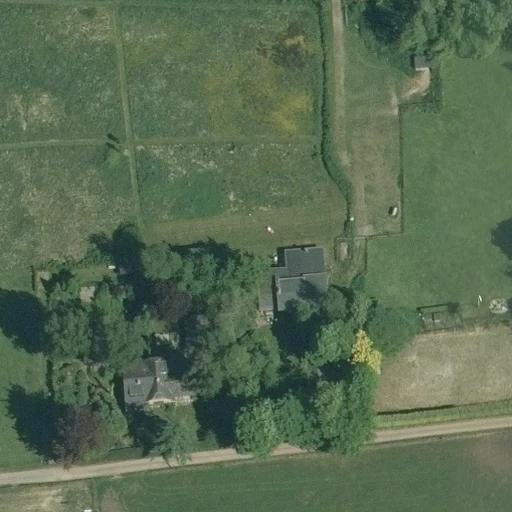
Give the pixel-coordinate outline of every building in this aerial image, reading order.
[(328,313),(325,281),(274,285),(277,318),(328,313)] [(205,321),(183,323),(186,354),(208,352),(205,321)] [(109,340),(87,341),(88,365),(111,364),(109,340)] [(305,359),(308,396),(332,394),(329,357),(305,359)] [(191,392),(190,374),(171,376),(169,362),(120,368),(125,414),(148,412),(148,407),(167,405),(166,394),(191,392)]
